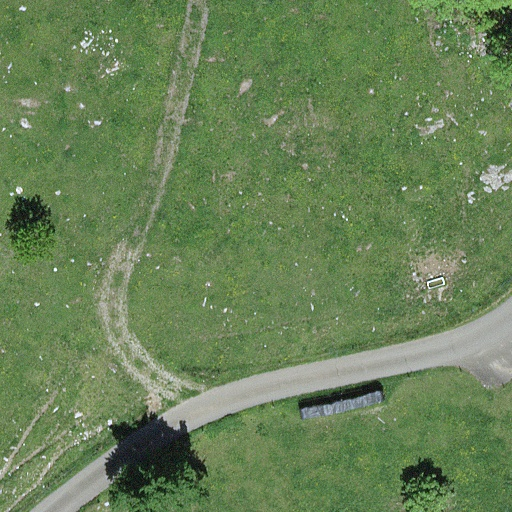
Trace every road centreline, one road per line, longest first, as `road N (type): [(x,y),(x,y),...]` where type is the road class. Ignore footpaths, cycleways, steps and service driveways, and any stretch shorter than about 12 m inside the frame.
road 1 (track): [(511,313),(494,328),(406,360),(189,416),(50,511)]
road 2 (track): [(201,0),(112,295),(113,339),(142,369),(212,408)]
